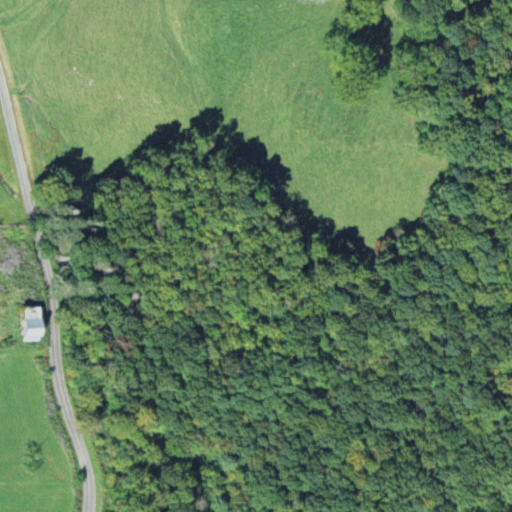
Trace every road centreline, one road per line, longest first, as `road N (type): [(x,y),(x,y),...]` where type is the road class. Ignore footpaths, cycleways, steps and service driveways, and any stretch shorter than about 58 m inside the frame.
road 1 (residential): [(87,511),(87,471),(56,366),(47,271)]
road 2 (residential): [(47,271),(0,74)]
